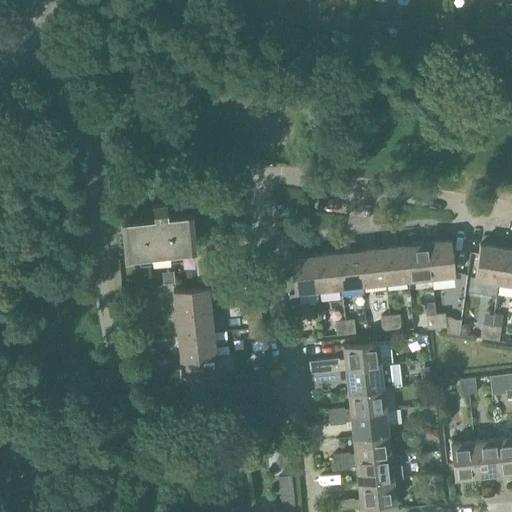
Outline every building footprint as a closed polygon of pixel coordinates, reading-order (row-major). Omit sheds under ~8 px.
[(281,24),(281,11),(273,11),(272,24),(281,24)] [(289,12),(281,11),(281,24),(289,25),(289,12)] [(473,39),(496,37),(494,13),(471,16),(473,39)] [(326,29),(327,16),(318,16),(318,29),(326,29)] [(327,16),(326,29),(335,30),(335,17),(327,16)] [(371,34),(372,21),(364,21),(363,33),(371,34)] [(380,34),(381,22),(372,21),(371,34),(380,34)] [(461,25),(453,26),(454,39),(462,38),(461,25)] [(446,40),(454,39),(453,26),(445,27),(446,40)] [(203,235),(194,236),(191,214),(167,217),(166,204),(152,205),(154,218),(121,222),(126,259),(139,258),(140,263),(182,258),(182,253),(194,252),(197,280),(208,279),(203,235)] [(451,240),(428,243),(432,278),(454,275),(451,240)] [(409,280),(432,278),(428,243),(405,245),(409,280)] [(386,283),(409,280),(405,245),(382,248),(386,283)] [(474,279),(497,283),(502,248),(480,245),(474,279)] [(363,285),(386,283),(382,248),(359,250),(363,285)] [(511,249),(502,248),(497,283),(511,285),(511,249)] [(340,288),(363,285),(359,250),(336,253),(340,288)] [(317,290),(340,288),(336,253),(313,255),(317,290)] [(317,290),(313,255),(290,258),(294,292),(289,293),(290,305),(299,304),(298,292),(317,290)] [(175,313),(210,310),(219,308),(219,300),(209,301),(208,290),(219,289),(218,280),(206,281),(207,286),(173,290),(175,313)] [(175,313),(178,336),(213,333),(210,310),(175,313)] [(445,313),(435,314),(437,328),(446,327),(445,313)] [(427,329),(437,328),(435,314),(426,315),(427,329)] [(399,315),(389,316),(391,329),(400,328),(399,315)] [(382,330),(391,329),(389,316),(380,317),(382,330)] [(262,327),(261,318),(247,319),(248,329),(262,327)] [(354,319),(344,320),(346,335),(355,334),(354,319)] [(337,335),(346,335),(344,320),(335,321),(337,335)] [(489,340),(491,326),(482,324),(480,338),(489,340)] [(501,327),(491,326),(489,340),(498,341),(501,327)] [(262,327),(248,329),(249,338),(263,337),(262,327)] [(213,333),(178,336),(180,359),(215,356),(213,333)] [(343,346),(345,359),(339,360),(339,358),(328,359),(330,371),(380,366),(378,342),(343,346)] [(180,359),(183,382),(218,379),(215,356),(180,359)] [(252,364),(253,373),(267,372),(266,362),(252,364)] [(380,366),(330,371),(310,373),(311,385),(341,382),(340,379),(347,379),(348,392),(383,388),(395,387),(395,384),(392,384),(390,364),(380,366)] [(268,381),(267,372),(253,373),(254,383),(268,381)] [(468,394),(467,378),(459,379),(461,394),(468,394)] [(474,378),(467,378),(468,394),(476,393),(474,378)] [(220,402),(218,379),(183,382),(185,406),(220,402)] [(383,388),(348,392),(351,415),(385,411),(383,388)] [(328,409),(329,417),(345,415),(344,407),(328,409)] [(385,411),(351,415),(353,437),(388,433),(385,411)] [(346,423),(345,415),(329,417),(330,425),(346,423)] [(388,433),(353,437),(356,460),(390,456),(388,433)] [(511,436),(496,438),(500,473),(511,471),(511,436)] [(496,438),(473,441),(477,476),(500,473),(496,438)] [(477,476),(473,441),(450,444),(453,478),(477,476)] [(245,444),(220,444),(220,456),(245,456),(245,444)] [(334,462),(350,460),(349,452),(333,454),(334,462)] [(356,460),(358,483),(393,479),(390,456),(356,460)] [(350,460),(334,462),(335,470),(351,468),(350,460)] [(294,505),(291,475),(278,477),(282,506),(294,505)] [(393,479),(358,483),(361,506),(395,502),(393,479)] [(354,498),(338,500),(339,509),(355,507),(354,498)] [(240,504),(240,511),(253,511),(252,503),(240,504)]
